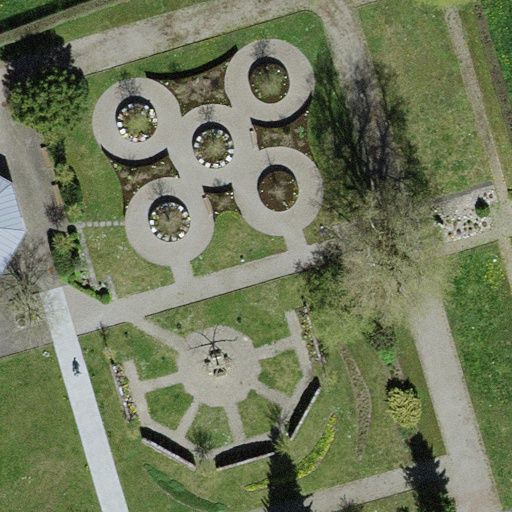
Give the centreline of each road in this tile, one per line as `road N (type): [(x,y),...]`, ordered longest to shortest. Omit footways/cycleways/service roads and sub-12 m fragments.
road 1 (track): [(485,511),(333,0)]
road 2 (track): [(262,0),(0,80)]
